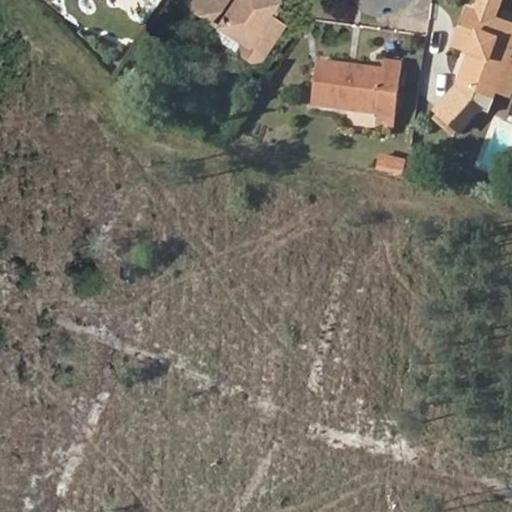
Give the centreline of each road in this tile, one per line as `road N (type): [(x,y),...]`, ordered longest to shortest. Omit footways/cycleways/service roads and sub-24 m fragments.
road 1 (residential): [(264,411),(54,317),(0,330)]
road 2 (residential): [(511,496),(483,469),(264,411)]
